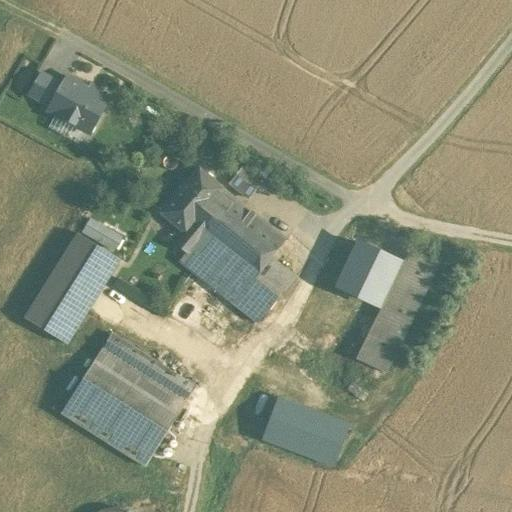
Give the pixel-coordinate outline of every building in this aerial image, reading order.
[(109,99),(68,77),(49,110),(90,133),(109,99)] [(264,179),(245,165),(230,184),(249,198),(264,179)] [(197,166),(161,212),(186,232),(187,233),(223,188),(224,186),(197,166)] [(285,237),(223,188),(187,233),(186,232),(177,243),(188,252),(189,252),(192,248),(245,290),(261,268),(285,237)] [(412,243),(369,223),(346,268),(345,268),(312,336),(356,358),(412,244),(412,243)] [(79,233),(25,318),(68,344),(121,260),(79,233)] [(412,244),(356,358),(387,373),(442,258),(412,243),(412,244)] [(286,288),(261,268),(245,290),(192,248),(189,252),(188,252),(182,260),(260,321),(286,288)] [(197,387),(112,333),(62,413),(146,466),(197,387)] [(295,402),(266,389),(254,416),(283,429),(295,402)] [(283,429),(254,416),(247,431),(277,444),(283,429)]
